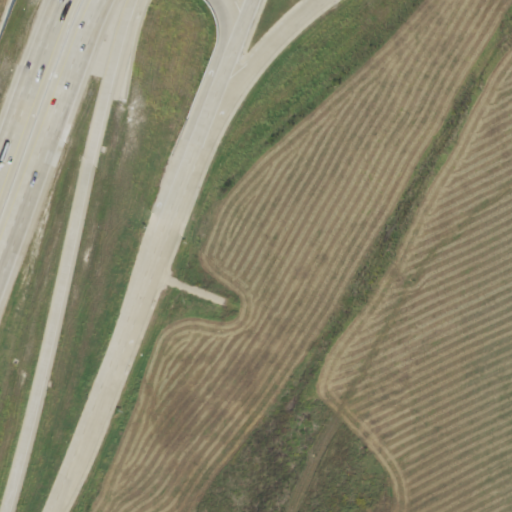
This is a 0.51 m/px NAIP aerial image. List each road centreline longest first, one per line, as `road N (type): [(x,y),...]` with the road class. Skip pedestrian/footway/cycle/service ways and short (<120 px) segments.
road 1 (tertiary): [(56,511),(109,391),(252,0)]
road 2 (motorway): [(4,511),(128,0)]
road 3 (motorway): [(0,267),(95,0)]
road 4 (tertiary): [(185,172),(273,39),(318,0)]
road 5 (motorway): [(57,0),(0,158)]
